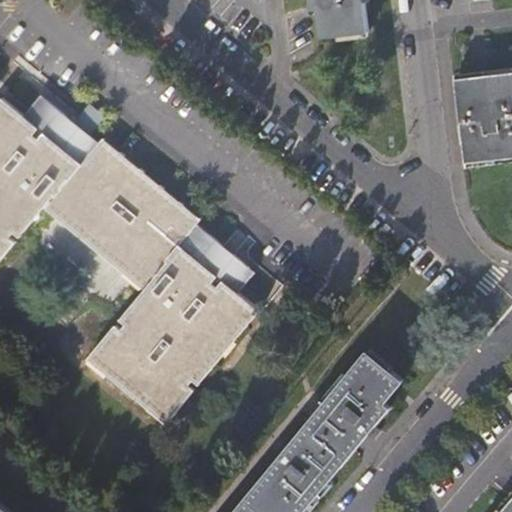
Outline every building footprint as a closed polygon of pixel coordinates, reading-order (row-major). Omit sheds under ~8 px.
[(312,0),(313,3),(323,2),(326,31),(372,26),(369,0),(312,0)] [(511,72),(459,79),(468,161),(511,156),(511,72)] [(42,93),(25,114),(31,119),(48,98),(42,93)] [(202,218),(104,137),(100,142),(48,98),(31,119),(25,114),(4,96),(0,100),(0,259),(16,242),(10,236),(15,229),(21,234),(46,206),(145,288),(122,317),(128,323),(123,329),(117,324),(90,357),(168,421),(195,390),(189,384),(194,378),(201,383),(261,310),(240,292),(234,287),(251,267),(198,223),(202,218)] [(251,267),(234,287),(240,292),(256,272),(251,267)] [(370,350),(237,511),(303,511),(392,406),(386,401),(405,379),(370,350)] [(511,511),(511,500),(500,511),(511,511)] [(0,511),(13,511),(0,501),(0,511)]
